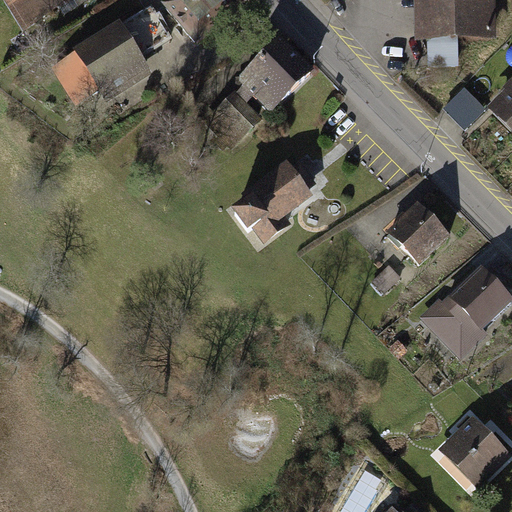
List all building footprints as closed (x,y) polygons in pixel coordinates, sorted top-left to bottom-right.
[(6,0),(23,28),(68,0),(85,0),(87,3),(91,0),(6,0)] [(246,1),(244,0),(166,0),(162,4),(197,44),(246,1)] [(491,0),(428,0),(430,68),(459,67),(458,33),(493,32),(491,0)] [(151,5),(78,50),(108,100),(150,74),(140,58),(172,38),(151,5)] [(273,110),(311,72),(280,40),(242,78),(273,110)] [(511,88),(495,104),(511,122),(511,88)] [(447,113),(469,134),(489,113),(467,92),(447,113)] [(236,97),(209,123),(232,147),(259,120),(236,97)] [(254,191),(231,208),(247,231),(252,228),(264,245),(293,225),(286,216),(313,197),(309,191),(318,185),(301,162),(292,168),(287,161),(251,187),(254,191)] [(418,202),(388,231),(427,271),(457,242),(418,202)] [(438,300),(420,317),(462,362),(489,336),(483,330),(511,303),(511,297),(482,266),(442,304),(438,300)] [(463,433),(444,451),(477,485),(508,455),(469,416),(458,428),(463,433)]
